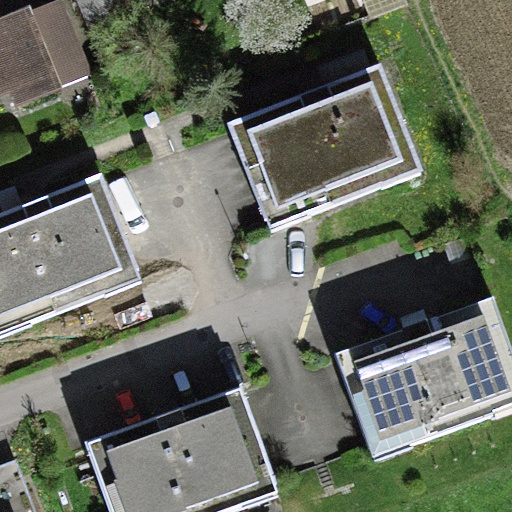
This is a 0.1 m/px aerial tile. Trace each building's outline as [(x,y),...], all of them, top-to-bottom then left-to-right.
[(127,0),(77,0),(101,59),(144,42),(127,0)] [(0,92),(13,87),(20,102),(87,75),(58,4),(0,27),(0,92)] [(379,69),(229,128),(266,219),(303,204),(307,214),(382,185),(378,174),(414,160),(379,69)] [(101,179),(0,217),(0,322),(26,312),(30,323),(102,295),(98,285),(136,270),(101,179)] [(511,354),(492,300),(336,357),(369,448),(407,434),(411,444),(491,414),(488,405),(511,396),(511,354)] [(273,483),(240,391),(88,446),(112,511),(224,511),(239,507),(235,496),(273,483)] [(0,511),(36,511),(26,485),(0,494),(0,511)]
